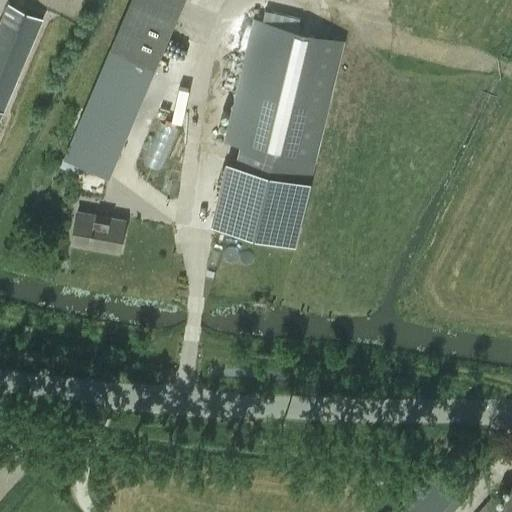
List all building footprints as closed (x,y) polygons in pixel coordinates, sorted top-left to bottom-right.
[(9,2),(0,23),(0,109),(3,111),(43,16),(9,2)] [(154,68),(110,49),(64,157),(108,176),(154,68)] [(268,112),(233,104),(224,139),(259,147),(268,112)] [(147,163),(165,168),(176,125),(158,120),(147,163)] [(218,222),(305,241),(319,178),(232,159),(218,222)] [(119,251),(125,219),(77,210),(72,242),(119,251)] [(511,511),(511,479),(509,477),(479,511),(511,511)]
